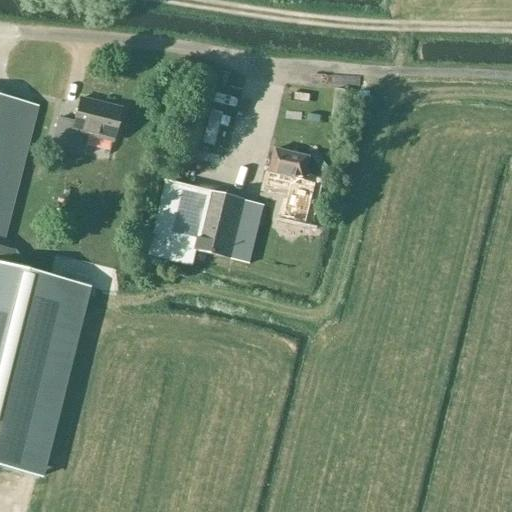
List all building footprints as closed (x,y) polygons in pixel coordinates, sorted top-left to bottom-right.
[(0,97),(0,468),(39,479),(86,288),(12,270),(16,252),(1,248),(36,107),(0,97)] [(112,143),(121,110),(79,99),(73,123),(57,119),(51,144),(77,150),(80,135),(112,143)] [(305,182),(310,158),(275,150),(267,182),(291,187),(284,217),(301,221),(310,184),(305,182)] [(41,181),(28,178),(24,201),(36,204),(41,181)] [(244,201),(209,193),(183,187),(169,245),(195,251),(195,252),(249,265),(258,229),(261,217),(264,206),(244,201)]
